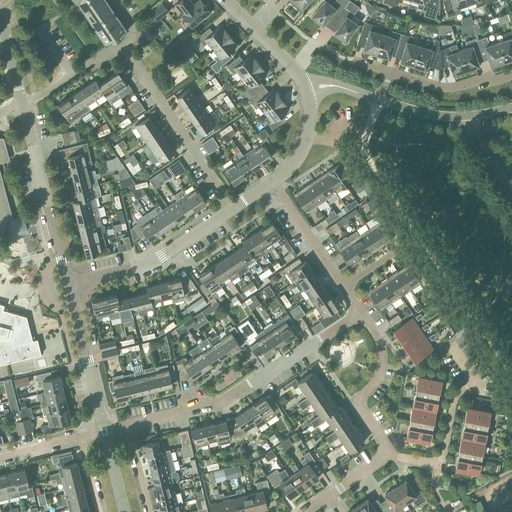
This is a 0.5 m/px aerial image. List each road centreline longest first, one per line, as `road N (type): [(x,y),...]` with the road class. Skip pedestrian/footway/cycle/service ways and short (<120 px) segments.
road 1 (residential): [(511,376),(366,155),(377,99)]
road 2 (residential): [(127,426),(224,401),(361,313)]
road 3 (residential): [(233,208),(123,44)]
road 4 (residential): [(389,455),(440,461),(455,399),(476,385),(449,342)]
road 5 (residential): [(68,284),(161,257),(233,208)]
road 6 (tertiary): [(68,284),(22,107)]
road 7 (residential): [(389,455),(359,401),(382,366),(381,346),(361,313)]
road 8 (tertiary): [(104,431),(68,284)]
road 9 (unclassified): [(511,107),(453,116),(377,99)]
road 10 (residential): [(386,71),(448,89),(511,74)]
road 11 (residential): [(344,287),(273,182)]
road 12 (residential): [(306,90),(224,0)]
